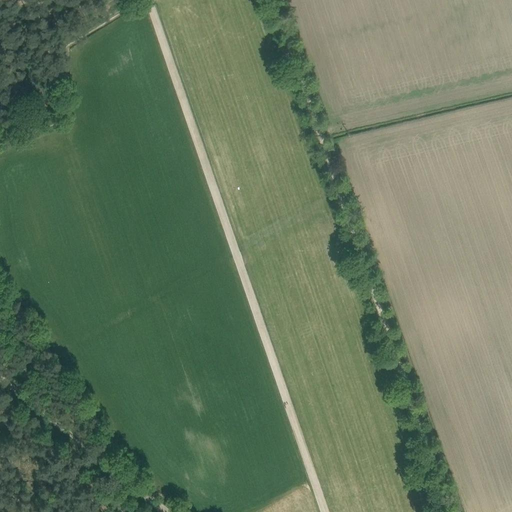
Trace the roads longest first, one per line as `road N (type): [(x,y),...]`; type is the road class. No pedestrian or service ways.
road 1 (track): [(274,0),(449,511)]
road 2 (track): [(166,511),(0,374)]
